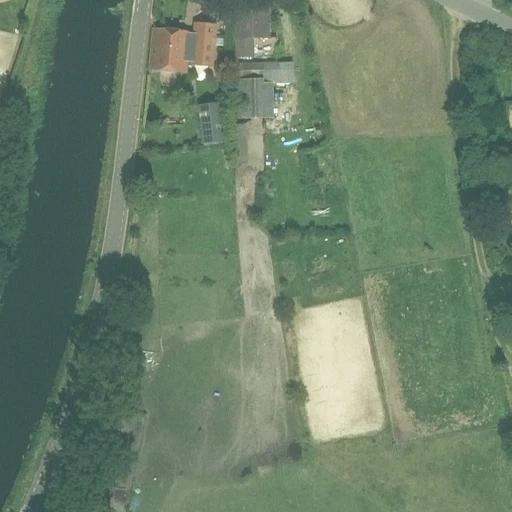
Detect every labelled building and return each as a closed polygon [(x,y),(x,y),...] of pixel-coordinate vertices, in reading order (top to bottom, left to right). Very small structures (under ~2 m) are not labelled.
[(182,4),(181,14),(202,16),(203,5),(182,4)] [(266,10),(234,11),(235,58),(252,57),(251,39),(267,39),(266,10)] [(186,74),(190,32),(152,29),(149,70),(186,74)] [(234,79),(235,118),(273,118),(272,83),(293,83),(293,62),(237,63),(238,79),(234,79)] [(197,104),(201,144),(227,141),(223,106),(219,106),(219,102),(197,104)] [(247,162),(245,124),(230,125),(232,163),(247,162)] [(301,167),(315,167),(313,141),(300,141),(301,167)] [(271,166),(258,166),(258,188),(270,188),(271,166)]
